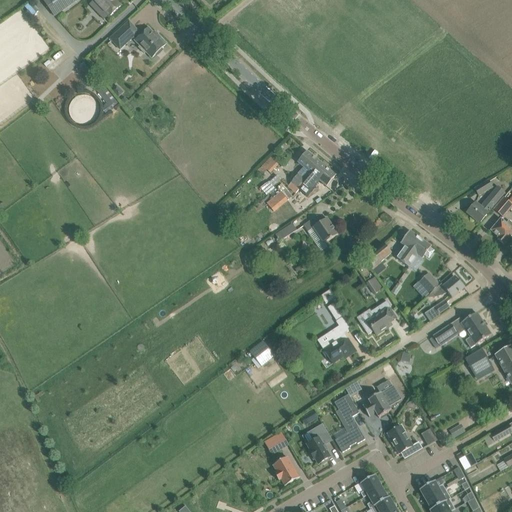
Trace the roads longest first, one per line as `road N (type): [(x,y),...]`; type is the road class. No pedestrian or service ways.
road 1 (tertiary): [(496,283),(255,84),(170,0)]
road 2 (residential): [(329,391),(496,283)]
road 3 (residential): [(394,485),(383,466),(365,461),(280,511)]
